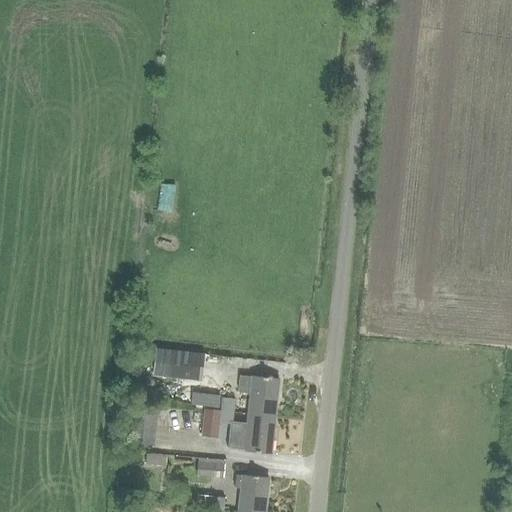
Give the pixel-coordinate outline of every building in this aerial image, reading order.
[(159,164),(155,210),(171,211),(173,184),(171,184),(172,165),(159,164)] [(154,349),(152,377),(201,382),(204,354),(154,349)] [(248,414),(274,417),(278,379),(240,375),(238,392),(251,393),(248,414)] [(193,408),(220,410),(233,411),(234,399),(194,396),(193,408)] [(126,442),(153,446),(158,410),(132,406),(126,442)] [(219,411),(204,409),(203,426),(217,427),(219,411)] [(232,424),(233,411),(220,410),(219,423),(232,424)] [(270,454),(274,417),(248,414),(244,452),(270,454)] [(196,476),(222,478),(223,464),(197,462),(196,476)] [(234,487),(240,488),(238,511),(263,511),(267,477),(235,474),(234,487)] [(139,489),(133,488),(117,486),(115,502),(137,504),(139,489)] [(196,508),(223,511),(224,498),(197,495),(196,508)]
